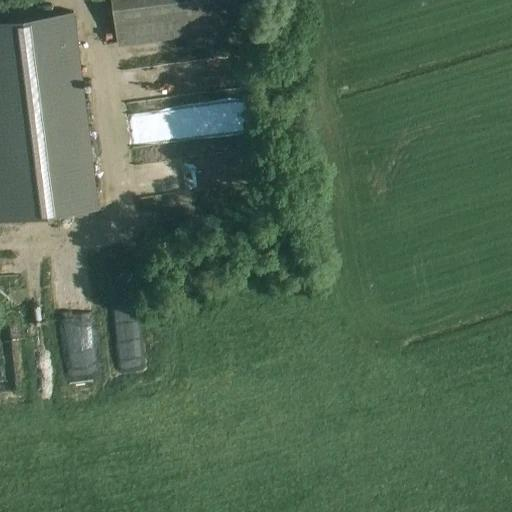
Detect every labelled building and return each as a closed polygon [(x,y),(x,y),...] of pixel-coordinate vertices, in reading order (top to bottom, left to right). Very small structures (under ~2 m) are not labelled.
[(246,0),(112,0),(118,44),(250,29),(246,0)] [(0,221),(0,222),(99,209),(74,12),(0,21),(0,221)] [(241,103),(134,116),(138,149),(246,135),(241,103)] [(33,315),(36,354),(49,353),(47,315),(33,315)] [(65,320),(66,378),(101,377),(101,319),(65,320)]
